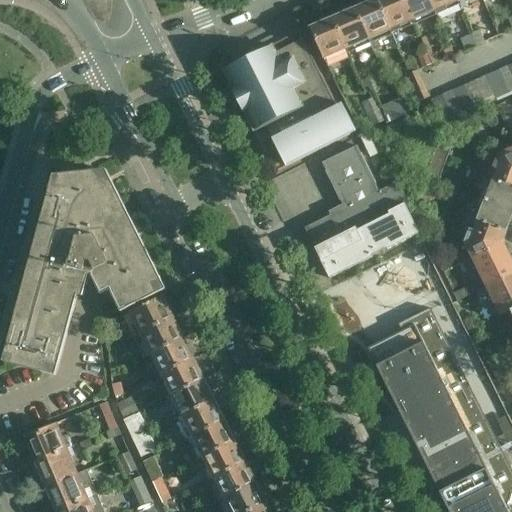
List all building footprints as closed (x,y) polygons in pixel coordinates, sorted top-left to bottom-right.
[(370,44),(393,34),(378,0),(377,0),(376,1),(374,0),(370,0),(365,2),(366,5),(355,10),(370,44)] [(378,0),(393,34),(415,24),(404,0),(378,0)] [(404,0),(415,24),(437,15),(430,0),(404,0)] [(430,0),(437,15),(459,5),(456,0),(430,0)] [(348,53),(370,44),(355,10),(354,10),(351,8),(343,12),(343,15),(333,19),(348,53)] [(310,29),(325,63),(348,53),(333,19),(332,20),(329,18),(321,21),(321,25),(310,29)] [(484,42),(479,31),(471,34),(476,45),(484,42)] [(275,173),(350,135),(299,33),(223,70),(275,173)] [(462,38),(466,50),(476,45),(471,34),(462,38)] [(426,39),(421,41),(431,65),(440,61),(437,53),(433,55),(426,39)] [(453,52),(442,56),(443,60),(454,55),(453,52)] [(414,57),(405,61),(410,74),(419,71),(414,57)] [(497,72),(506,95),(511,92),(511,76),(508,67),(497,72)] [(485,77),(496,100),(506,95),(497,72),(485,77)] [(475,82),(485,105),(496,100),(485,77),(475,82)] [(371,91),(373,91),(368,79),(359,83),(364,95),(368,93),(368,94),(372,92),(371,91)] [(420,101),(428,98),(420,80),(412,83),(420,101)] [(463,87),(473,110),(485,105),(475,82),(463,87)] [(452,92),(463,115),(473,110),(463,87),(452,92)] [(361,104),(372,130),(385,124),(372,92),(368,94),(371,100),(361,104)] [(441,97),(452,119),(463,115),(452,92),(441,97)] [(452,119),(441,97),(430,101),(441,124),(452,119)] [(425,174),(426,174),(438,179),(453,142),(439,137),(425,174)] [(322,165),(343,207),(329,214),(330,217),(305,230),(316,251),(317,251),(323,261),(321,262),(331,280),(373,258),(372,257),(388,249),(388,250),(420,234),(395,185),(380,192),(357,147),(322,165)] [(511,148),(498,154),(488,181),(511,191),(511,148)] [(103,178),(70,181),(58,182),(12,353),(9,365),(50,376),(74,290),(79,292),(87,263),(92,264),(104,289),(113,284),(126,311),(160,293),(103,178)] [(482,196),(479,202),(511,214),(511,191),(488,181),(482,196)] [(479,203),(472,222),(505,236),(508,230),(510,223),(511,218),(511,214),(479,202),(479,203)] [(501,247),(502,243),(505,236),(472,222),(463,243),(472,260),(499,246),(501,247)] [(486,288),(511,275),(511,262),(505,248),(501,247),(499,246),(472,260),(478,271),(474,273),(478,281),(481,280),(486,288)] [(499,316),(510,311),(511,310),(511,275),(486,288),(489,295),(486,297),(490,305),(494,304),(499,316)] [(464,287),(452,294),(457,302),(469,295),(464,287)] [(139,335),(172,318),(161,297),(129,314),(139,335)] [(465,310),(460,312),(469,331),(477,326),(473,317),(468,319),(465,310)] [(139,335),(150,356),(183,339),(172,318),(139,335)] [(423,374),(388,391),(449,511),(511,511),(511,471),(443,334),(410,350),(423,374)] [(150,356),(160,377),(193,360),(183,339),(150,356)] [(498,355),(486,361),(499,388),(511,382),(498,355)] [(160,377),(170,398),(204,381),(193,360),(160,377)] [(170,398),(180,418),(214,401),(204,381),(170,398)] [(508,405),(511,403),(511,382),(499,388),(508,405)] [(111,387),(114,398),(123,396),(120,385),(111,387)] [(131,398),(116,405),(123,420),(138,413),(131,398)] [(180,418),(191,438),(224,421),(214,401),(180,418)] [(99,406),(109,431),(110,432),(117,429),(107,403),(99,406)] [(191,438),(201,459),(234,442),(224,421),(191,438)] [(36,463),(66,450),(56,425),(26,438),(27,441),(26,444),(29,450),(31,451),(36,463)] [(133,442),(141,438),(135,427),(128,431),(133,442)] [(109,431),(105,433),(108,441),(120,436),(117,429),(110,432),(109,431)] [(141,438),(133,442),(138,453),(146,449),(141,438)] [(90,440),(79,444),(81,451),(92,447),(90,440)] [(201,459),(211,479),(245,462),(234,442),(201,459)] [(66,450),(36,463),(41,474),(40,477),(42,483),(45,484),(46,488),(77,475),(66,450)] [(137,471),(129,454),(117,460),(124,477),(137,471)] [(211,479),(222,500),(255,483),(245,462),(211,479)] [(152,484),(160,480),(155,470),(147,473),(152,484)] [(87,471),(77,475),(46,488),(48,491),(47,494),(49,500),(52,501),(56,511),(58,511),(97,496),(87,471)] [(141,508),(143,507),(143,506),(151,502),(140,478),(129,483),(141,508)] [(160,480),(152,484),(157,495),(165,491),(160,480)] [(222,500),(227,511),(248,511),(266,503),(255,483),(222,500)] [(103,511),(97,496),(58,511),(103,511)] [(143,507),(145,511),(155,511),(151,502),(143,506),(143,507)] [(248,511),(270,511),(266,503),(248,511)]
